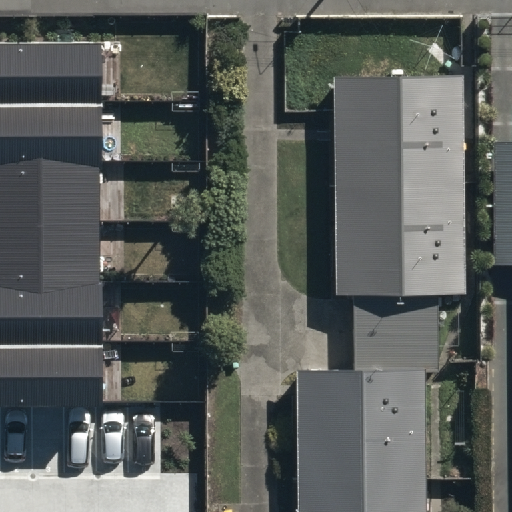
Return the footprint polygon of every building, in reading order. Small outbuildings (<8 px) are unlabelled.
[(102,45),(0,45),(0,407),(103,407),(102,45)] [(465,66),(337,67),(338,288),(356,288),(356,347),(436,347),(435,287),(466,287),(465,66)] [(511,132),(502,132),(503,261),(511,261),(511,132)] [(294,511),(421,511),(420,358),(293,359),(294,511)] [(192,511),(191,419),(118,421),(119,511),(192,511)]
